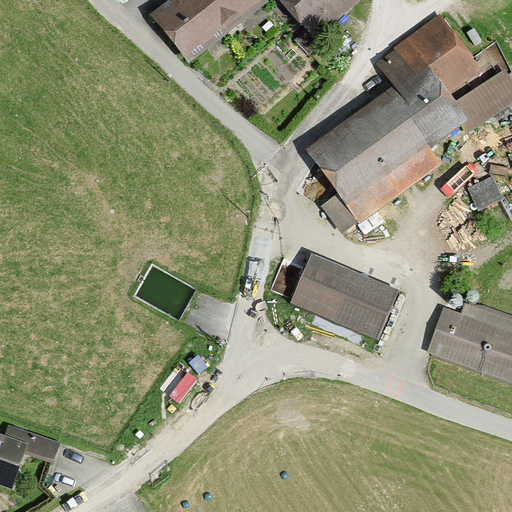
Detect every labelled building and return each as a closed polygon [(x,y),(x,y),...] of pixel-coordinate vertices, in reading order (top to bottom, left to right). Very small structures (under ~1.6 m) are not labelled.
[(182,0),(158,20),(198,70),(273,10),(265,0),(182,0)] [(284,0),(325,43),(372,0),(284,0)] [(311,157),(362,228),(445,169),(435,155),(511,100),(511,81),(503,69),(484,83),(441,24),(378,68),(398,95),(311,157)] [(469,184),(479,206),(505,195),(495,173),(469,184)] [(378,342),(400,297),(314,258),(293,303),(378,342)] [(470,302),(472,303),(473,303),(475,302),(476,301),(477,300),(478,299),(478,297),(478,295),(477,294),(475,293),(474,292),(472,292),(470,293),(469,294),(468,296),(468,297),(468,299),(469,301),(470,302)] [(455,305),(456,306),(458,306),(459,306),(461,305),(462,304),(463,302),(463,301),(462,299),(461,298),(460,297),(458,296),(457,296),(455,297),(454,298),(453,299),(452,301),(453,303),(453,304),(455,305)] [(461,314),(443,307),(427,354),(511,383),(511,315),(481,304),(465,303),(461,314)] [(6,443),(0,440),(0,488),(18,495),(30,460),(53,468),(60,448),(10,431),(6,443)]
